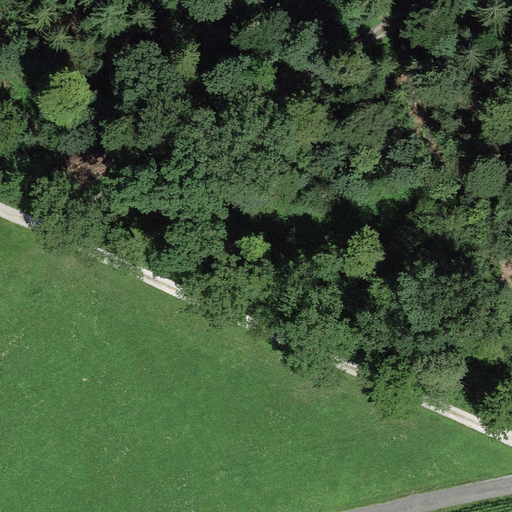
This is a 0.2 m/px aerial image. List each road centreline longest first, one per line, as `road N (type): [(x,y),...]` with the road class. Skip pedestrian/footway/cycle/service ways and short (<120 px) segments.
road 1 (track): [(50,230),(511,442)]
road 2 (track): [(426,0),(50,230)]
road 3 (unclassified): [(378,511),(511,482)]
